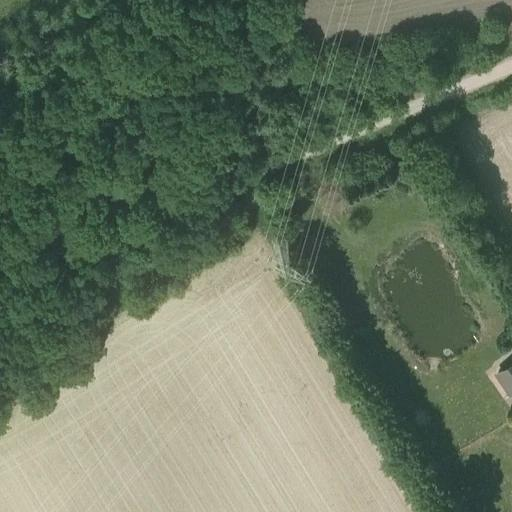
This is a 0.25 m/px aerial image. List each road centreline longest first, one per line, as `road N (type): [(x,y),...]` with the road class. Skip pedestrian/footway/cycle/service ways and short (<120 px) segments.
road 1 (track): [(0,275),(511,65)]
road 2 (track): [(0,136),(99,0)]
